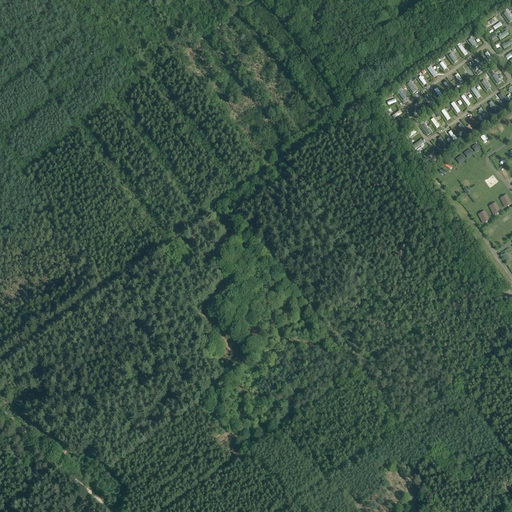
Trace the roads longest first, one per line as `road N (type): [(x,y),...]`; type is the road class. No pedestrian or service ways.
road 1 (track): [(510,81),(487,45),(403,105),(428,140)]
road 2 (track): [(0,410),(111,511)]
